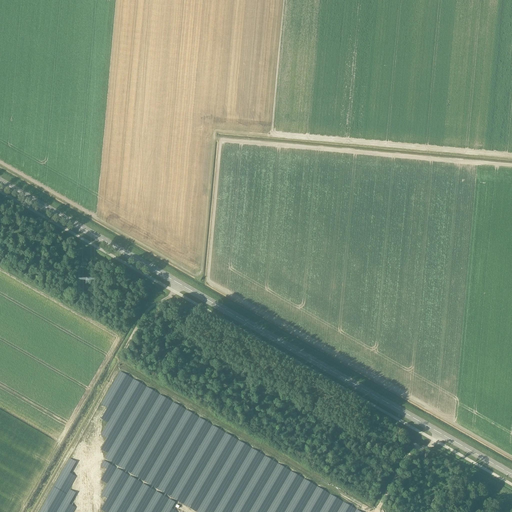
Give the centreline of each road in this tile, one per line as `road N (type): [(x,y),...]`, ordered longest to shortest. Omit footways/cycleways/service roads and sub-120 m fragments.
road 1 (primary): [(511,474),(0,181)]
road 2 (track): [(30,511),(146,311),(172,292)]
